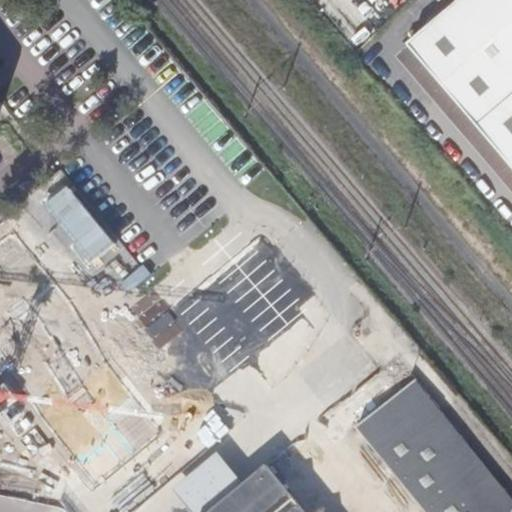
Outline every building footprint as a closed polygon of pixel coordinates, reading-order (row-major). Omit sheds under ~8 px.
[(511,0),(469,0),(414,50),(511,164),(511,0)] [(234,199),(139,277),(177,324),(272,246),(269,242),(234,199)] [(74,330),(77,328),(64,311),(51,295),(37,278),(0,233),(0,328),(17,348),(31,366),(43,356),(63,339),(74,330)] [(43,356),(31,366),(61,403),(52,410),(70,431),(79,425),(107,458),(186,394),(280,317),(310,292),(272,246),(177,324),(117,372),(102,385),(63,339),(43,356)] [(68,281),(51,295),(64,311),(81,297),(68,281)] [(74,330),(63,339),(102,385),(117,372),(94,345),(89,349),(83,342),(84,341),(74,330)] [(511,511),(511,500),(415,382),(356,428),(424,511),(511,511)] [(211,459),(173,490),(191,511),(211,511),(244,485),(218,453),(211,459)] [(244,485),(211,511),(304,511),(267,466),(244,485)]
